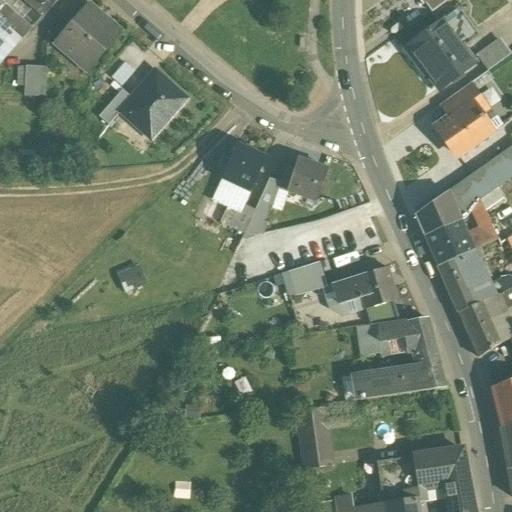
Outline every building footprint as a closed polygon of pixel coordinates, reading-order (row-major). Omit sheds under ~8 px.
[(59,0),(27,0),(24,4),(32,10),(22,21),(32,30),(59,0)] [(451,0),(432,0),(426,4),(432,13),(451,0)] [(0,6),(0,28),(3,25),(13,13),(3,3),(0,6)] [(119,34),(88,8),(74,24),(58,43),(57,44),(87,70),(119,34)] [(458,12),(443,23),(462,49),(477,37),(458,12)] [(13,13),(3,25),(21,42),(32,30),(22,21),(13,13)] [(64,16),(48,34),(58,43),(74,24),(64,16)] [(443,23),(404,52),(423,77),(426,74),(439,92),(474,65),(462,49),(443,23)] [(499,42),(476,58),(487,72),(507,58),(510,56),(499,42)] [(487,72),(486,73),(493,83),(511,68),(511,64),(507,58),(487,72)] [(122,85),(136,71),(127,62),(113,76),(122,85)] [(46,68),(26,67),(24,97),(45,98),(46,68)] [(186,101),(155,73),(131,100),(119,113),(144,136),(157,122),(162,127),(186,101)] [(511,74),(501,82),(510,93),(511,91),(511,74)] [(470,84),(450,98),(459,111),(470,104),(480,98),(470,84)] [(98,118),(107,126),(119,113),(131,100),(122,91),(98,118)] [(450,98),(438,107),(447,120),(459,111),(450,98)] [(447,120),(436,128),(459,160),(491,136),(481,122),(483,120),(481,117),(480,118),(470,104),(459,111),(447,120)] [(265,160),(236,147),(221,180),(250,193),(265,160)] [(511,149),(469,180),(478,201),(511,178),(511,149)] [(327,173),(297,163),(294,173),(285,170),(280,184),(279,183),(276,191),(278,191),(316,205),(327,173)] [(244,235),(242,239),(263,234),(278,191),(276,191),(279,183),(270,179),(255,212),(244,235)] [(469,180),(415,217),(424,237),(467,218),(478,201),(469,180)] [(239,214),(212,202),(205,217),(223,226),(232,230),(239,214)] [(255,212),(243,206),(239,214),(232,230),(244,235),(255,212)] [(232,230),(223,226),(214,245),(235,255),(242,239),(244,235),(232,230)] [(463,228),(426,243),(437,267),(473,252),(467,238),(463,228)] [(491,228),(467,238),(473,252),(475,251),(497,241),(491,228)] [(511,237),(506,242),(495,247),(510,278),(511,282),(511,237)] [(473,252),(437,267),(459,315),(476,306),(465,280),(483,271),(475,251),(473,252)] [(318,265),(290,273),(297,297),(326,288),(318,265)] [(386,269),(332,286),(335,293),(357,286),(370,327),(377,326),(397,323),(392,302),(396,301),(386,269)] [(132,270),(116,277),(123,294),(140,286),(132,270)] [(511,282),(510,278),(484,290),(489,300),(510,290),(511,289),(511,282)] [(499,347),(480,305),(476,306),(459,315),(478,361),(499,347)] [(427,320),(423,321),(422,319),(410,321),(414,343),(416,351),(420,366),(421,368),(439,366),(427,320)] [(397,323),(377,326),(378,337),(379,344),(402,341),(406,354),(416,351),(414,343),(410,321),(397,323)] [(370,327),(356,329),(357,340),(378,337),(377,326),(370,327)] [(420,366),(399,370),(400,380),(403,379),(403,383),(423,380),(424,381),(442,379),(439,366),(421,368),(420,366)] [(423,380),(403,383),(403,379),(400,380),(399,370),(356,378),(359,399),(360,398),(361,402),(445,389),(442,379),(424,381),(423,380)] [(511,382),(491,391),(500,429),(511,425),(511,382)] [(351,406),(297,414),(305,472),(332,468),(327,429),(354,426),(351,406)] [(511,425),(500,429),(508,471),(511,469),(511,425)] [(463,451),(414,459),(419,489),(450,484),(454,511),(463,511),(474,510),(463,451)] [(414,459),(375,465),(382,509),(414,504),(421,503),(419,489),(414,459)] [(375,465),(344,470),(349,499),(336,501),(337,511),(382,511),(382,509),(375,465)]
